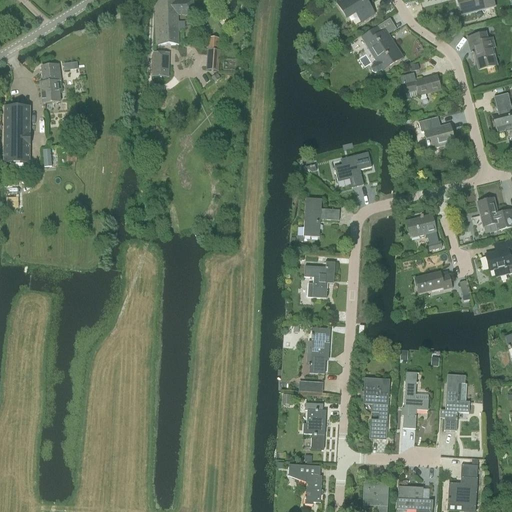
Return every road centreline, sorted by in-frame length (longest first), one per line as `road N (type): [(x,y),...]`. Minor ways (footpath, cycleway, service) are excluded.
road 1 (residential): [(342,457),(355,219),(438,192)]
road 2 (residential): [(486,180),(460,70),(395,0)]
